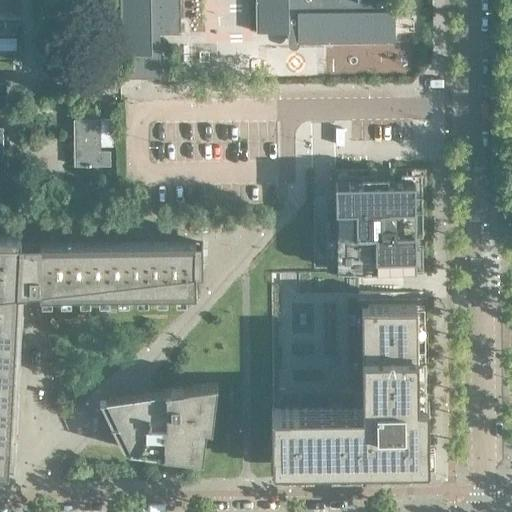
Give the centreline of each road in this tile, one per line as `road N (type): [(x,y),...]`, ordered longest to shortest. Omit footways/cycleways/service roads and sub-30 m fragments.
road 1 (unclassified): [(483,511),(481,241)]
road 2 (unclassified): [(481,241),(478,0)]
